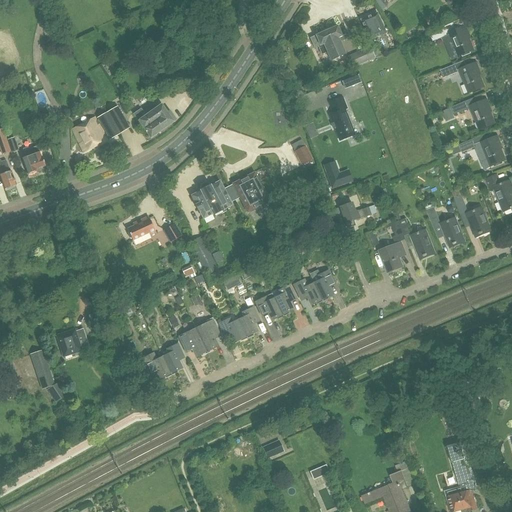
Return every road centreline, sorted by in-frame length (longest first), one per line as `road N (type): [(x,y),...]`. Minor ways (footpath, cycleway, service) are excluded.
road 1 (residential): [(163,408),(369,302),(511,248)]
road 2 (primary): [(0,223),(163,157),(224,92),(281,0)]
